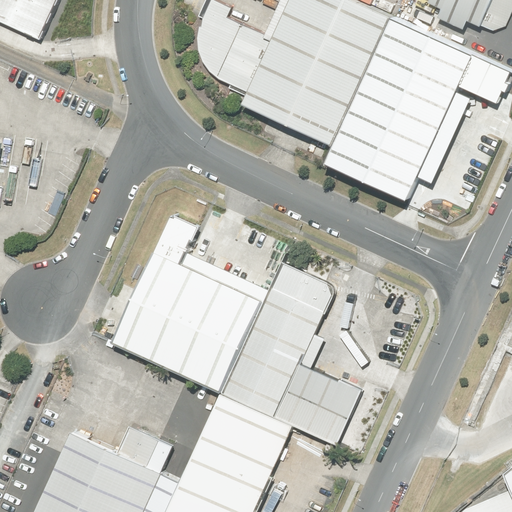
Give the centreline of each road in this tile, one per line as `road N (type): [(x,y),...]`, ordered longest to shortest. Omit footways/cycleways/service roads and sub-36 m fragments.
road 1 (unclassified): [(159,123),(482,280)]
road 2 (unclassified): [(377,511),(482,280)]
road 3 (unclassified): [(36,306),(74,278),(159,123)]
road 4 (unknown): [(36,306),(170,389)]
road 5 (unclassified): [(137,0),(133,34),(159,123)]
